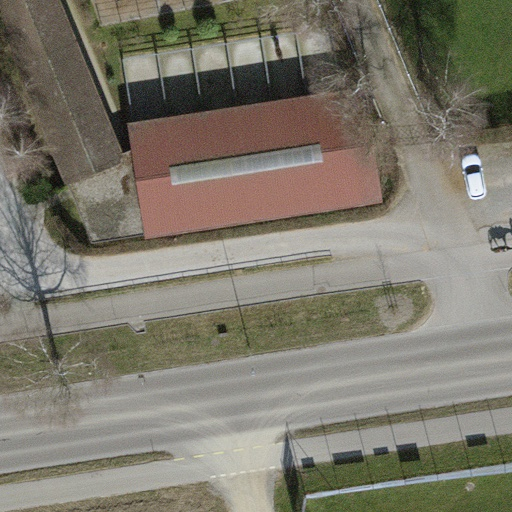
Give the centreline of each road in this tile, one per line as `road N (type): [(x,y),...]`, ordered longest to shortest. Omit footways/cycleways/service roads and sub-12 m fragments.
road 1 (track): [(0,177),(35,267),(61,281),(452,217)]
road 2 (tertiary): [(0,434),(511,362)]
road 3 (unknown): [(452,217),(358,0)]
